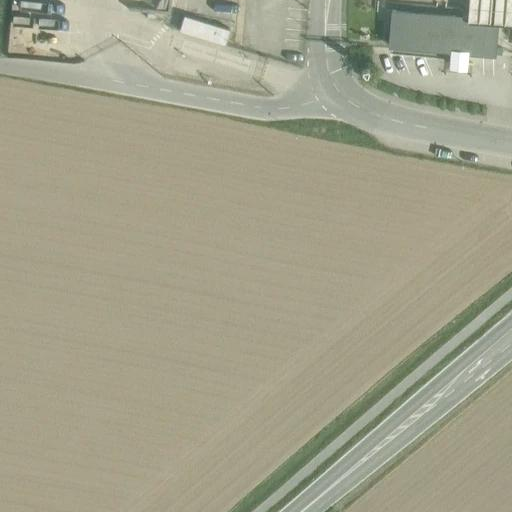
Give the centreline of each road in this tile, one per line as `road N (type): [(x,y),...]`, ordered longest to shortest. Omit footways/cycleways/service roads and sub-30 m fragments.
road 1 (unclassified): [(334,86),(314,102),(272,111),(0,62)]
road 2 (secondary): [(303,511),(511,337)]
road 3 (unclassified): [(511,144),(403,124),(355,105),(334,86)]
